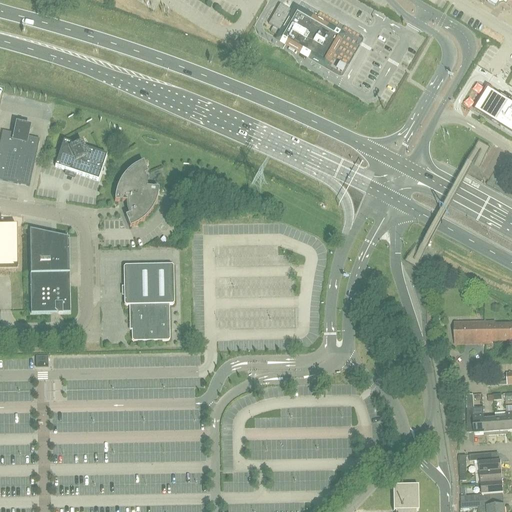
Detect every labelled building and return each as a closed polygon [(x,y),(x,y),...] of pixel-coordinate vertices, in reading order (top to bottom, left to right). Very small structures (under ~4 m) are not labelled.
[(279,39),(324,65),(326,61),(328,62),(340,40),(338,39),(340,36),(331,30),(332,28),(319,21),(318,23),(295,10),(279,39)] [(480,102),(474,111),(500,127),(511,134),(511,103),(506,100),(507,98),(501,94),(501,95),(500,96),(494,93),(494,92),(488,88),(485,93),(485,94),(483,97),(482,97),(482,98),(480,102),(480,101),(479,102),(480,102)] [(14,134),(2,132),(0,141),(0,180),(29,187),(39,140),(27,137),(29,131),(26,127),(19,125),(16,128),(14,134)] [(75,146),(74,146),(74,145),(63,142),(55,167),(66,171),(65,174),(68,176),(78,146),(75,146)] [(78,146),(68,176),(74,178),(76,174),(98,181),(106,156),(85,149),(84,149),(81,143),(75,146),(78,146)] [(147,174),(143,163),(141,164),(138,165),(136,166),(134,167),(132,169),(130,170),(128,172),(126,174),(124,176),(123,178),(121,180),(120,182),(119,184),(118,187),(117,189),(116,192),(115,194),(115,197),(114,199),(114,202),(115,202),(115,204),(115,207),(115,209),(116,212),(116,214),(117,217),(118,219),(119,221),(126,219),(129,228),(132,227),(134,226),(136,225),(139,224),(141,222),(143,221),(145,219),(146,217),(148,215),(150,213),(151,211),(153,209),(154,206),(155,204),(156,202),(157,199),(157,197),(158,194),(158,192),(158,189),(147,188),(147,186),(146,184),(146,182),(146,180),(145,177),(144,175),(147,174)] [(16,226),(0,226),(0,267),(17,267),(16,226)] [(162,228),(152,237),(157,242),(166,233),(162,228)] [(31,314),(51,313),(51,310),(54,310),(54,311),(58,314),(62,314),(62,313),(70,313),(69,239),(66,239),(66,234),(56,234),(56,237),(29,231),(31,314)] [(133,342),(168,341),(170,339),(169,305),(172,305),(174,303),(173,267),(171,265),(125,266),(123,268),(124,304),(126,306),(129,306),(129,324),(131,324),(132,340),(133,342)] [(485,331),(485,323),(455,323),(455,345),(486,344),(485,338),(487,338),(486,331),(485,331)] [(485,338),(486,344),(492,344),(491,342),(511,341),(511,323),(495,324),(495,323),(485,323),(485,331),(486,331),(487,338),(485,338)] [(48,357),(36,357),(36,368),(48,368),(48,357)] [(472,408),(466,409),(466,422),(473,421),(474,435),(484,434),(483,410),(472,410),(472,408)] [(483,410),(484,434),(488,434),(488,436),(496,435),(495,414),(494,414),(494,419),(484,420),(483,415),(483,410)] [(506,413),(495,414),(496,435),(504,435),(504,432),(507,432),(506,413)] [(486,454),(479,455),(469,456),(470,462),(479,461),(480,474),(501,473),(501,462),(487,463),(486,454)] [(501,473),(480,474),(481,485),(502,484),(501,473)] [(502,484),(481,485),(482,496),(461,497),(461,504),(490,501),(490,495),(503,494),(502,484)] [(415,511),(416,511),(418,511),(417,486),(392,486),(393,511),(395,511),(394,511),(415,511)] [(504,511),(504,506),(491,507),(490,501),(461,504),(461,510),(478,509),(478,511),(504,511)]
